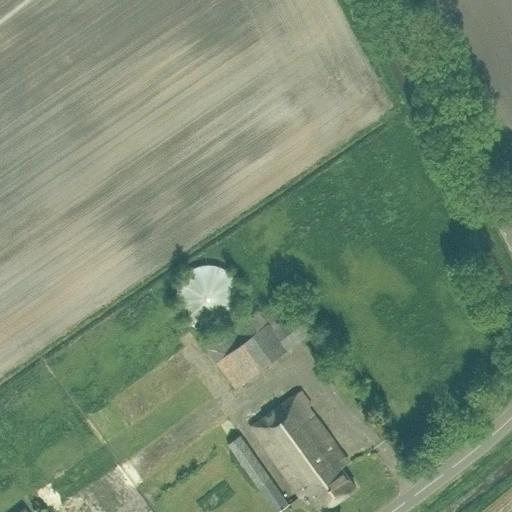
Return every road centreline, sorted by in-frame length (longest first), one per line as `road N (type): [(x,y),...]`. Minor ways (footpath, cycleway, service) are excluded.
road 1 (tertiary): [(511,231),(390,0)]
road 2 (unclassified): [(390,511),(511,416)]
